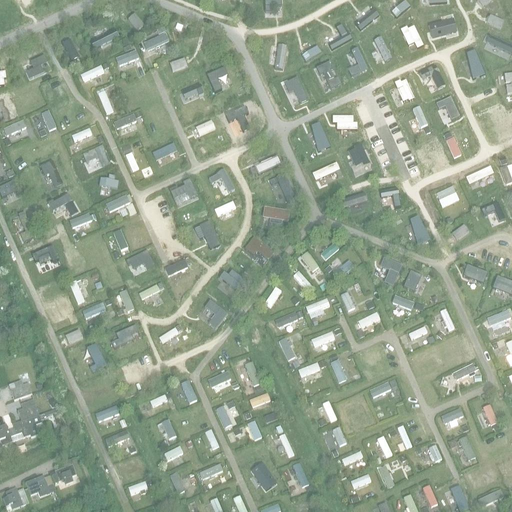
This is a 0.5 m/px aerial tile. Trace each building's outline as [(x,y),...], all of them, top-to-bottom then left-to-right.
[(227,0),(220,0),(225,10),(230,7),(227,0)] [(282,0),(264,0),(264,14),(274,14),(274,7),(282,7),(282,0)] [(405,2),(391,13),(397,20),(410,8),(405,2)] [(374,10),(355,25),(360,32),(379,17),(374,10)] [(136,15),(129,21),(137,32),(145,26),(136,15)] [(505,23),(491,16),(486,26),(500,31),(505,23)] [(454,20),(429,26),(433,39),(457,32),(454,20)] [(341,38),(328,44),(332,52),(352,41),(348,33),(347,35),(342,26),(337,29),(341,38)] [(408,30),(407,28),(401,31),(408,47),(415,44),(417,50),(424,47),(414,27),(408,30)] [(115,28),(90,41),(95,51),(120,38),(115,28)] [(165,37),(145,46),(148,54),(161,48),(162,50),(165,49),(164,46),(169,44),(165,37)] [(511,46),(491,37),(488,44),(511,55),(511,46)] [(382,38),(375,42),(385,64),(393,60),(382,38)] [(71,39),(62,44),(71,61),(80,56),(71,39)] [(198,43),(181,47),(183,53),(200,49),(198,43)] [(286,47),(278,46),(274,70),(282,72),(286,47)] [(317,47),(302,56),(305,64),(321,54),(317,47)] [(357,49),(352,52),(359,67),(349,72),(352,79),(368,71),(357,49)] [(475,52),(467,55),(473,81),(485,75),(475,52)] [(33,54),(28,56),(35,73),(39,71),(33,54)] [(139,61),(136,54),(113,64),(116,70),(139,61)] [(16,60),(8,64),(17,83),(25,80),(18,66),(20,65),(19,62),(17,63),(16,60)] [(165,62),(159,65),(167,83),(173,80),(169,70),(172,69),(170,64),(167,66),(165,62)] [(331,63),(317,70),(320,76),(323,75),(331,91),(342,86),(338,79),(335,81),(331,72),(334,70),(331,63)] [(104,76),(101,69),(80,79),(83,86),(104,76)] [(298,77),(285,83),(289,93),(294,92),(300,105),(308,101),(298,77)] [(400,82),(395,84),(403,104),(408,101),(409,103),(414,100),(406,81),(401,84),(400,82)] [(147,84),(123,97),(127,104),(139,97),(140,99),(146,96),(145,94),(150,91),(147,84)] [(198,86),(177,96),(181,103),(182,102),(201,92),(198,86)] [(47,87),(42,89),(48,105),(54,103),(47,87)] [(37,98),(34,93),(17,100),(19,106),(37,98)] [(105,95),(98,98),(107,119),(114,116),(105,95)] [(445,108),(451,121),(460,118),(451,98),(436,106),(439,111),(445,108)] [(219,100),(203,108),(206,114),(222,106),(219,100)] [(69,105),(63,108),(71,124),(76,121),(69,105)] [(419,108),(413,111),(420,129),(428,126),(419,108)] [(160,109),(153,112),(158,124),(155,125),(157,130),(160,129),(161,132),(168,129),(160,109)] [(51,117),(44,120),(50,135),(56,133),(51,117)] [(354,117),(333,118),(332,124),(337,125),(337,131),(357,132),(357,125),(353,125),(354,117)] [(135,118),(114,127),(117,133),(137,124),(135,118)] [(238,122),(232,125),(239,140),(245,137),(238,122)] [(23,125),(3,133),(6,140),(26,132),(23,125)] [(311,128),(318,154),(330,149),(320,125),(311,128)] [(89,132),(71,140),(74,145),(91,138),(89,132)] [(222,135),(203,143),(205,149),(225,141),(222,135)] [(170,144),(146,153),(149,159),(172,150),(170,144)] [(362,144),(354,147),(363,168),(370,165),(362,144)] [(100,152),(83,160),(85,166),(103,158),(100,152)] [(131,156),(125,159),(133,176),(139,173),(131,156)] [(438,156),(431,159),(440,177),(446,175),(438,156)] [(504,158),(499,160),(502,167),(507,165),(504,158)] [(336,164),(312,175),(315,183),(340,172),(336,164)] [(419,166),(401,173),(403,179),(421,172),(419,166)] [(511,181),(507,167),(501,170),(506,185),(511,183),(511,181)] [(491,168),(466,179),(470,186),(494,175),(491,168)] [(392,182),(376,188),(378,196),(395,188),(392,182)] [(12,184),(0,189),(0,196),(15,190),(12,184)] [(452,189),(436,196),(439,202),(455,194),(452,189)] [(423,194),(409,200),(412,206),(415,205),(415,206),(419,205),(418,203),(426,199),(423,194)] [(365,195),(340,203),(342,211),(368,203),(365,195)] [(128,198),(105,209),(108,215),(131,205),(128,198)] [(232,204),(214,212),(217,218),(235,210),(232,204)] [(496,205),(482,211),(485,217),(494,214),(499,223),(503,222),(496,205)] [(290,212),(264,209),(262,219),(270,221),(269,225),(282,227),(283,223),(288,224),(290,212)] [(88,218),(70,225),(73,232),(91,225),(90,223),(88,218)] [(464,226),(452,236),(457,243),(469,233),(464,226)] [(141,227),(133,231),(141,249),(149,246),(141,227)] [(323,233),(320,240),(326,242),(328,235),(323,233)] [(53,234),(46,237),(54,256),(61,253),(53,234)] [(120,255),(128,252),(120,234),(112,238),(120,255)] [(279,237),(274,243),(279,247),(283,241),(279,237)] [(273,255),(253,240),(245,250),(253,256),(256,253),(268,262),(273,255)] [(335,247),(321,258),(326,264),(340,253),(335,247)] [(504,254),(501,249),(486,255),(488,261),(504,254)] [(147,254),(124,264),(126,270),(141,264),(142,267),(146,265),(145,262),(150,260),(147,254)] [(308,256),(301,260),(313,276),(319,271),(308,256)] [(355,270),(351,265),(334,279),(338,284),(355,270)] [(383,267),(364,275),(367,282),(386,274),(383,267)] [(418,268),(397,279),(400,286),(422,275),(418,268)] [(480,272),(474,275),(481,291),(487,288),(480,272)] [(96,273),(91,275),(93,281),(99,279),(96,273)] [(285,273),(281,277),(285,281),(289,277),(285,273)] [(299,275),(293,280),(308,297),(313,292),(299,275)] [(76,285),(69,288),(77,308),(84,306),(76,285)] [(282,295),(275,291),(264,308),(270,312),(278,301),(280,303),(283,298),(281,297),(282,295)] [(387,293),(381,295),(389,316),(395,313),(390,301),(393,300),(391,295),(388,296),(387,293)] [(496,294),(476,303),(479,310),(499,301),(496,294)] [(126,295),(119,298),(127,317),(134,314),(126,295)] [(345,295),(339,298),(347,316),(353,313),(349,304),(351,303),(350,299),(347,301),(345,295)] [(296,299),(291,302),(295,307),(299,303),(296,299)] [(330,310),(327,303),(305,312),(308,319),(330,310)] [(66,305),(46,313),(49,321),(69,313),(66,305)] [(102,308),(84,316),(87,321),(104,314),(102,308)] [(446,313),(440,316),(448,335),(455,332),(446,313)] [(508,315),(487,323),(491,330),(511,322),(508,315)] [(296,316),(276,324),(279,330),(298,322),(296,316)] [(377,317),(358,326),(361,332),(362,332),(380,323),(377,317)] [(424,330),(406,339),(410,345),(428,336),(424,330)] [(361,332),(356,335),(359,341),(365,338),(362,332),(361,332)] [(440,332),(436,336),(442,341),(445,336),(440,332)] [(82,334),(63,342),(66,348),(84,340),(82,334)] [(332,336),(311,344),(314,351),(335,343),(332,336)] [(286,342),(278,346),(288,365),(295,362),(286,342)] [(459,343),(453,346),(461,364),(468,362),(459,343)] [(430,352),(414,360),(418,367),(434,358),(430,352)] [(379,353),(363,360),(366,366),(381,358),(379,353)] [(336,355),(329,358),(331,363),(338,360),(336,355)] [(92,358),(72,367),(75,373),(86,368),(88,371),(92,369),(91,366),(95,364),(92,358)] [(252,365),(245,368),(253,388),(260,385),(252,365)] [(338,365),(331,368),(340,388),(347,385),(338,365)] [(318,367),(298,374),(301,381),(320,374),(318,367)] [(227,376),(208,385),(211,393),(231,384),(227,376)] [(395,381),(389,384),(392,389),(397,387),(395,381)] [(8,387),(14,403),(31,396),(27,385),(23,387),(21,382),(8,387)] [(429,386),(423,388),(430,404),(436,401),(432,392),(434,391),(432,386),(430,387),(429,386)] [(388,387),(371,395),(374,401),(391,393),(388,387)] [(191,389),(185,392),(192,408),(198,405),(191,389)] [(263,397),(248,405),(250,410),(266,403),(263,397)] [(165,399),(150,406),(152,411),(167,405),(165,399)] [(362,399),(342,408),(345,415),(365,405),(362,399)] [(54,400),(48,404),(52,410),(57,406),(54,400)] [(22,410),(17,412),(21,423),(31,419),(39,417),(33,401),(21,406),(22,410)] [(57,410),(39,417),(40,420),(58,414),(57,410)] [(223,410),(216,414),(225,432),(232,429),(223,410)] [(116,411),(95,419),(98,427),(119,418),(116,411)] [(458,413),(441,421),(443,427),(453,422),(454,425),(459,422),(458,420),(461,419),(458,413)] [(21,423),(12,426),(16,437),(21,435),(23,439),(30,436),(31,438),(38,435),(35,427),(42,425),(40,420),(39,417),(31,419),(21,423)] [(196,417),(178,425),(181,431),(192,426),(193,429),(199,427),(198,425),(199,424),(196,417)] [(498,425),(492,428),(495,433),(501,430),(498,425)] [(0,441),(0,442),(2,447),(12,443),(6,426),(0,427),(0,441)] [(255,426),(247,429),(255,445),(262,442),(255,426)] [(170,427),(164,429),(167,437),(164,438),(166,442),(169,441),(170,444),(176,441),(170,427)] [(339,430),(333,433),(339,448),(346,445),(339,430)] [(404,430),(397,433),(406,454),(412,451),(404,430)] [(212,434),(205,437),(212,454),(219,451),(212,434)] [(121,437),(107,443),(109,449),(124,443),(121,437)] [(501,437),(481,447),(484,453),(504,442),(501,437)] [(454,440),(448,443),(451,449),(457,446),(454,440)] [(384,441),(377,444),(386,463),(393,459),(384,441)] [(466,441),(459,445),(459,446),(457,447),(459,452),(462,451),(469,466),(476,462),(466,441)] [(188,446),(169,455),(172,461),(190,453),(188,446)] [(436,449),(429,453),(436,467),(443,463),(436,449)] [(361,456),(341,464),(344,470),(363,461),(361,456)] [(404,456),(398,459),(400,464),(406,461),(404,456)] [(511,456),(503,461),(506,468),(511,464),(511,456)] [(379,459),(373,462),(376,467),(382,464),(379,459)] [(138,461),(117,469),(120,475),(140,467),(138,461)] [(300,465),(292,469),(301,489),(309,486),(300,465)] [(54,473),(50,475),(54,486),(64,482),(65,485),(73,482),(71,477),(76,476),(72,466),(55,473),(54,473)] [(493,473),(490,466),(469,476),(472,482),(485,477),(486,479),(490,477),(489,475),(493,473)] [(215,471),(200,478),(203,485),(219,478),(215,471)] [(386,471),(379,474),(387,494),(394,491),(386,471)] [(278,476),(259,484),(262,491),(280,483),(278,476)] [(33,481),(25,484),(30,496),(37,493),(39,498),(50,495),(55,493),(53,487),(48,489),(44,480),(43,477),(33,481)] [(176,477),(169,480),(177,498),(184,495),(176,477)] [(369,479),(351,486),(354,493),(371,486),(369,479)] [(148,483),(127,492),(130,498),(151,490),(148,483)] [(311,486),(305,489),(308,495),(314,492),(311,486)] [(7,499),(3,500),(6,508),(10,506),(12,511),(23,507),(16,490),(5,494),(7,499)] [(422,494),(431,511),(438,508),(429,490),(422,494)] [(500,492),(478,503),(481,510),(504,499),(500,492)] [(357,496),(350,498),(352,504),(359,502),(357,496)] [(315,503),(312,497),(294,506),(296,511),(304,511),(303,509),(315,503)] [(416,511),(411,499),(404,502),(407,511),(416,511)] [(236,511),(244,511),(240,500),(233,503),(236,511)] [(220,511),(217,503),(210,506),(212,511),(220,511)]
